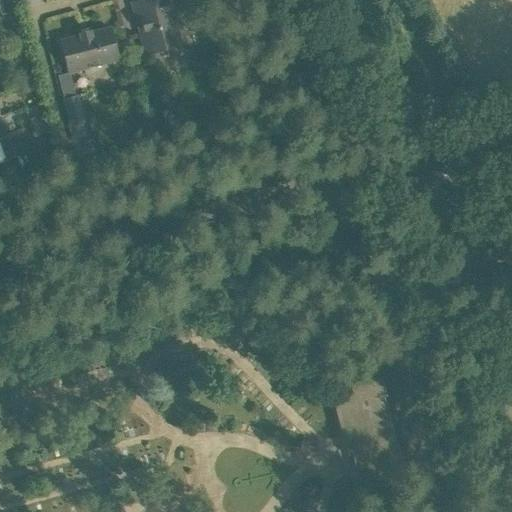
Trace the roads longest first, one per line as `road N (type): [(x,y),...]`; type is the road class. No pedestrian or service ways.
road 1 (residential): [(0,270),(355,176),(387,178),(422,200)]
road 2 (residential): [(442,217),(395,275),(387,300),(436,511)]
road 3 (residential): [(507,397),(462,234)]
